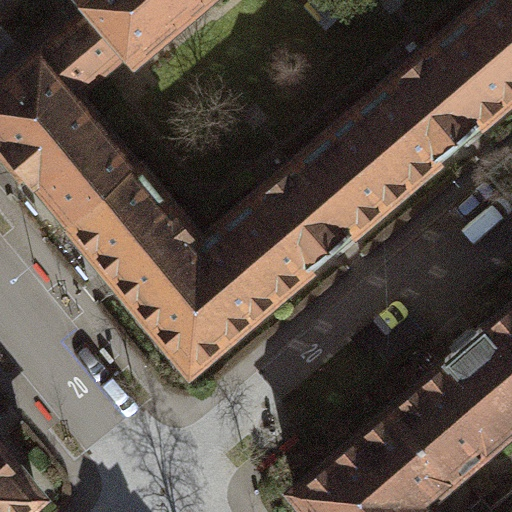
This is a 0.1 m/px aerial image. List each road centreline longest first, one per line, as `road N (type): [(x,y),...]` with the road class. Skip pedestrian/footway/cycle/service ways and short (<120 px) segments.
road 1 (residential): [(158,499),(204,459),(241,406),(399,277),(481,260),(511,234)]
road 2 (residential): [(0,302),(158,499)]
